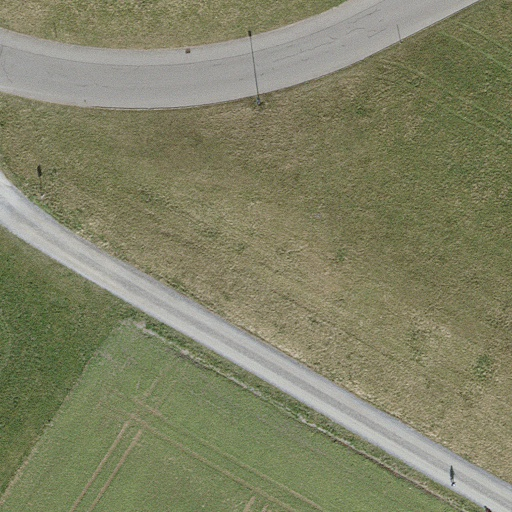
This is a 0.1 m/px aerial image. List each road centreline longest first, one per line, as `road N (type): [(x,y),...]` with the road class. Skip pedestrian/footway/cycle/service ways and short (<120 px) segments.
road 1 (track): [(511,507),(0,199)]
road 2 (residential): [(0,60),(100,80),(182,80),(263,68),(426,0)]
